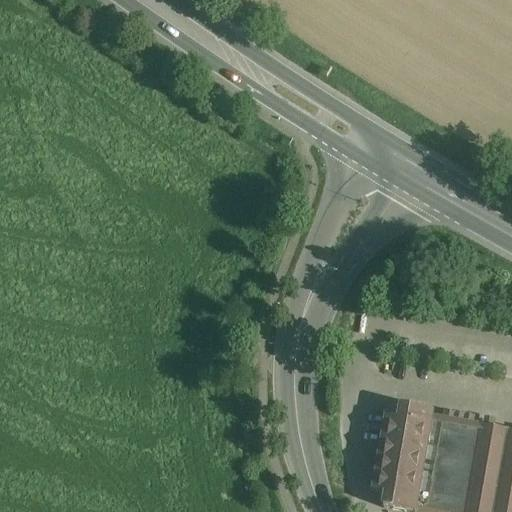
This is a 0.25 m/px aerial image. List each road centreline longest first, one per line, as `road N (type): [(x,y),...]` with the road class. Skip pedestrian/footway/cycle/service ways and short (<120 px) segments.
road 1 (residential): [(324,511),(299,431),(295,354),(318,286),(382,159)]
road 2 (secondary): [(142,0),(382,159)]
road 3 (secondary): [(382,159),(511,228)]
